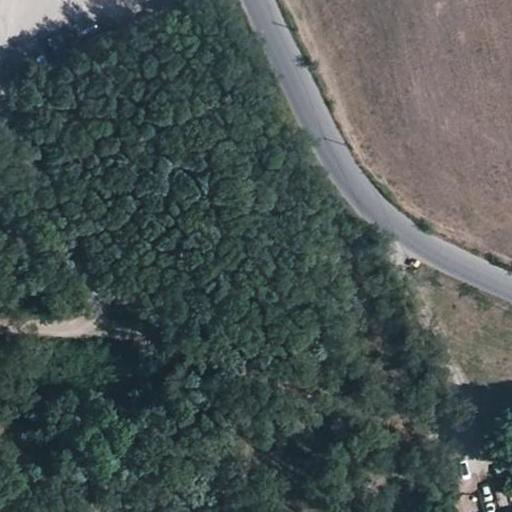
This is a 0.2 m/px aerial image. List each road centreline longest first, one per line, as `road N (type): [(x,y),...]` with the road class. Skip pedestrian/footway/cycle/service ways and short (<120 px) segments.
road 1 (track): [(511,434),(445,433),(144,299),(0,312)]
road 2 (unclassified): [(264,0),(367,190),(396,221),(511,281)]
